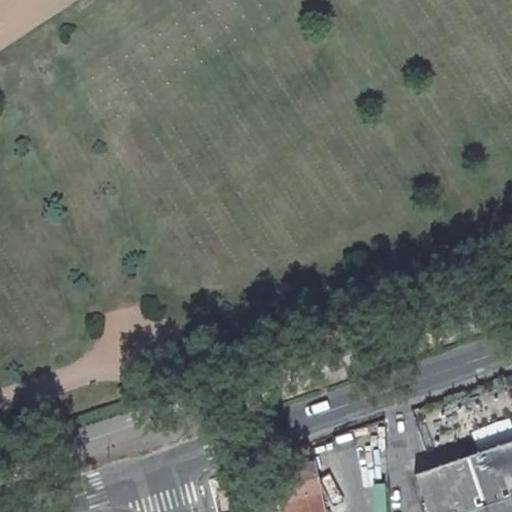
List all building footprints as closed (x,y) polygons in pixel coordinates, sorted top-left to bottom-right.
[(511,511),(511,438),(415,472),(429,511),(511,511)] [(267,459),(276,500),(279,499),(295,495),(319,490),(308,443),(267,459)] [(238,468),(208,479),(216,509),(241,504),(246,502),(247,501),(238,468)] [(324,511),(319,490),(295,495),(298,511),(324,511)] [(279,499),(282,511),(298,511),(295,495),(279,499)]
